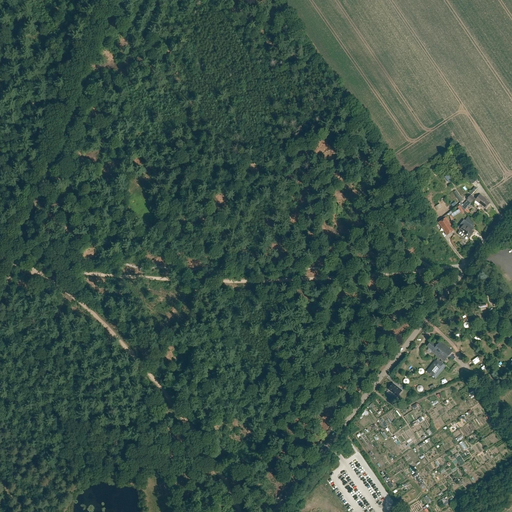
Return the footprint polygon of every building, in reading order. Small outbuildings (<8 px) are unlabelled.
[(448,172),(443,175),(446,180),(451,178),(448,172)] [(475,200),(476,201),(474,203),(478,206),(480,204),(485,209),(490,203),(486,201),(487,200),(480,194),(476,199),(475,200)] [(475,200),(476,199),(471,195),(467,200),(471,203),(471,204),(475,200)] [(466,209),(471,203),(467,200),(463,206),(466,209),(464,211),(467,213),(469,211),(466,209)] [(447,235),(455,229),(446,217),(438,223),(447,235)] [(474,232),(464,224),(459,231),(460,231),(458,233),(458,235),(461,237),(463,237),(465,235),(469,238),(474,232)] [(437,346),(431,341),(427,346),(432,351),(432,352),(444,362),(453,351),(440,341),(437,346)] [(432,366),(438,370),(441,366),(436,362),(432,366)] [(388,390),(397,397),(402,391),(393,383),(388,390)] [(456,443),(461,449),(465,446),(460,440),(456,443)]
